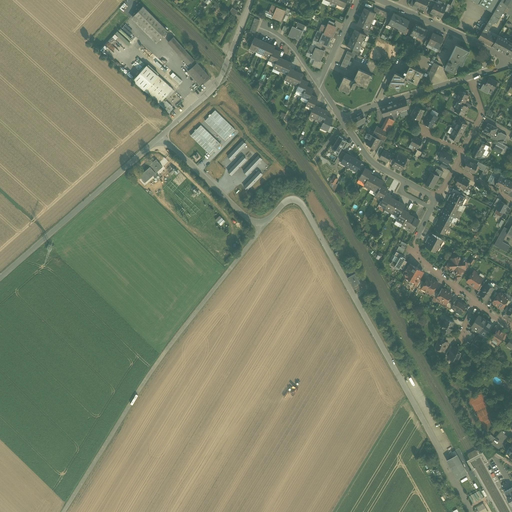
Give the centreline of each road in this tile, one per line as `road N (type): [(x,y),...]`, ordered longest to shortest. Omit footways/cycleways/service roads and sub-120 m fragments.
road 1 (unclassified): [(261,229),(284,202),(303,206),(471,511)]
road 2 (unclassified): [(261,229),(152,369),(63,511)]
road 3 (unclassified): [(160,136),(0,277)]
road 4 (unclassified): [(160,136),(261,229)]
road 5 (residential): [(469,77),(344,122)]
road 6 (residential): [(511,62),(400,9)]
